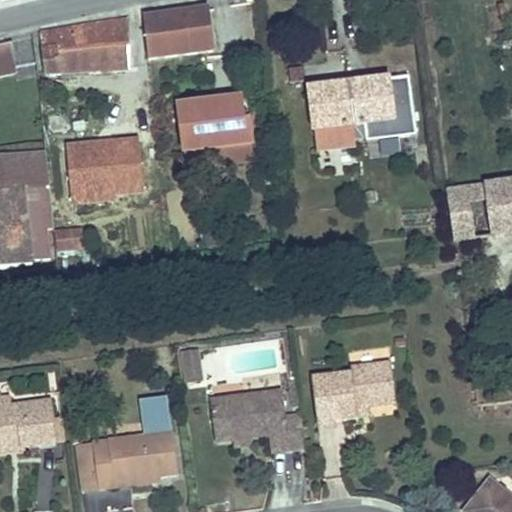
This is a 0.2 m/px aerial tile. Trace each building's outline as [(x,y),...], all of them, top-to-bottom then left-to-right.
[(234,23),(254,20),(252,1),(232,3),(234,23)] [(160,17),(145,19),(150,59),(214,51),(209,11),(190,13),(183,14),(160,17)] [(40,35),(47,74),(137,67),(135,38),(129,37),(128,29),(127,22),(40,35)] [(12,46),(0,48),(0,80),(18,77),(12,46)] [(387,80),(350,84),(353,109),(356,129),(367,128),(392,124),(387,83),(387,80)] [(367,128),(369,141),(415,134),(408,80),(387,83),(392,124),(367,128)] [(353,109),(350,84),(309,89),(314,131),(317,153),(357,148),(356,129),(353,109)] [(151,98),(133,101),(137,126),(154,124),(151,98)] [(242,101),(180,110),(189,172),(255,163),(250,124),(245,125),(242,101)] [(374,157),(415,152),(413,139),(373,143),(374,157)] [(133,180),(157,180),(157,151),(132,151),(133,180)] [(0,267),(36,263),(27,187),(50,185),(45,152),(0,156),(0,267)] [(511,181),(447,190),(454,240),(511,232),(511,181)] [(54,203),(54,227),(70,226),(70,203),(54,203)] [(53,231),(56,252),(83,248),(80,227),(53,231)] [(200,353),(182,355),(186,382),(203,380),(200,353)] [(359,420),(358,410),(370,409),(396,405),(391,363),(352,367),(353,373),(313,378),(320,428),(359,423),(359,420)] [(273,453),(306,449),(301,415),(288,417),(283,389),(212,399),(218,446),(272,439),(273,453)] [(91,422),(88,393),(71,395),(74,424),(91,422)] [(0,405),(0,441),(25,438),(26,449),(58,445),(57,443),(53,414),(51,397),(0,405)] [(146,437),(94,444),(101,493),(129,490),(128,483),(160,479),(178,477),(168,400),(142,403),(146,437)] [(358,410),(359,420),(371,418),(370,409),(358,410)] [(66,442),(61,412),(53,414),(57,443),(66,442)] [(25,438),(0,441),(0,457),(26,454),(26,449),(25,438)] [(101,493),(94,444),(76,446),(84,495),(101,493)] [(500,487),(488,478),(463,510),(466,511),(511,511),(511,461),(506,463),(508,478),(500,487)] [(160,479),(128,483),(129,490),(161,485),(160,479)]
